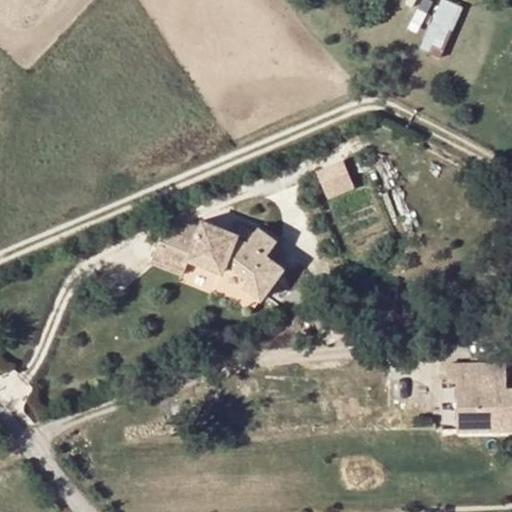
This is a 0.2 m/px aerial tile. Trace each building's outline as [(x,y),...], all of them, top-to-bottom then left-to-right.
[(438,58),(460,8),(442,0),(439,0),(417,49),(438,58)] [(341,157),(313,168),(325,197),(353,185),(341,157)] [(203,221),(202,222),(187,252),(223,269),(228,260),(245,275),(240,281),(255,294),(277,266),(262,253),(272,241),(256,229),(253,233),(247,240),(237,235),(203,221)] [(187,252),(202,222),(164,233),(154,255),(180,267),(187,252)] [(237,235),(247,240),(253,233),(240,227),(237,235)] [(350,305),(323,316),(334,339),(361,328),(350,305)] [(487,332),(462,330),(461,344),(485,346),(487,332)] [(455,381),(456,428),(511,426),(511,386),(507,386),(498,387),(497,380),(506,380),(505,362),(444,363),(445,381),(455,381)]
